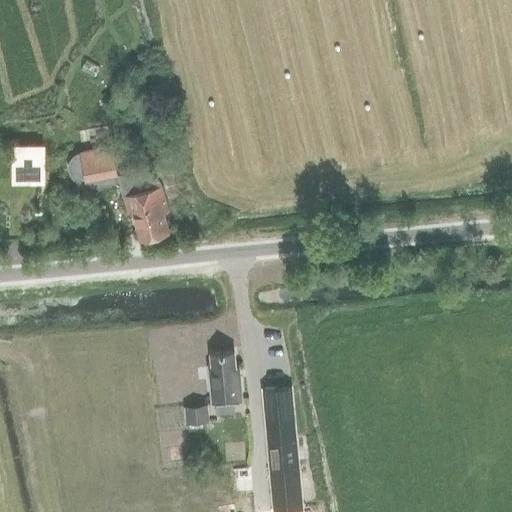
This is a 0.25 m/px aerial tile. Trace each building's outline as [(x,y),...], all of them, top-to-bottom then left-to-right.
[(48,182),(49,142),(15,142),(14,182),(48,182)] [(118,176),(111,150),(81,156),(86,183),(118,176)] [(175,184),(173,167),(161,169),(163,186),(175,184)] [(141,242),(172,233),(166,213),(170,212),(164,188),(125,199),(129,214),(132,214),(141,242)] [(234,368),(233,351),(210,354),(211,366),(208,366),(211,403),(241,400),(237,368),(234,368)] [(301,505),(290,386),(262,388),(273,508),(301,505)] [(186,422),(208,420),(206,404),(185,406),(186,422)]
